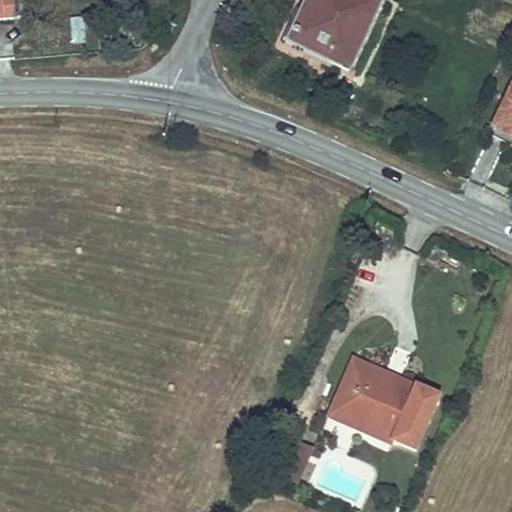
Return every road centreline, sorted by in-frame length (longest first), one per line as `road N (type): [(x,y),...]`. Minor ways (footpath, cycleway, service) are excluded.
road 1 (tertiary): [(511,238),(315,148),(169,100)]
road 2 (tertiary): [(169,100),(0,93)]
